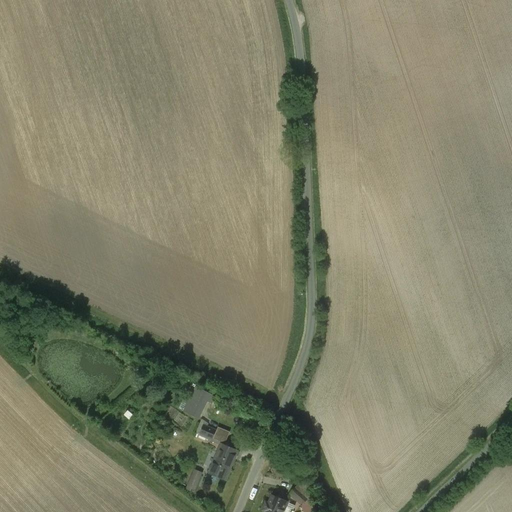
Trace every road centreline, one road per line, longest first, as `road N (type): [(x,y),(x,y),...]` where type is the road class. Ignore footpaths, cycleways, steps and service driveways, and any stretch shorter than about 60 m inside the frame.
road 1 (unclassified): [(239,511),(311,323),(301,59),(289,0)]
road 2 (unclassified): [(421,511),(511,425)]
